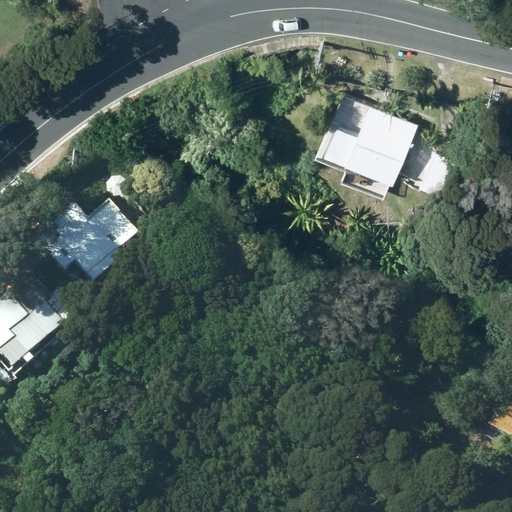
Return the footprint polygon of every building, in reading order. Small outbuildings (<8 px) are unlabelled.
[(346,150),(394,171),(418,116),(370,95),(359,122),(337,113),(326,138),(347,148),(346,150)] [(435,142),(421,176),(448,187),(462,154),(435,142)] [(49,253),(64,270),(75,261),(93,282),(123,256),(75,201),(28,241),(43,259),(49,253)] [(78,313),(55,288),(40,301),(38,298),(25,309),(6,287),(0,292),(0,351),(13,365),(21,358),(27,364),(34,357),(29,352),(65,320),(67,323),(78,313)] [(487,424),(511,435),(511,398),(502,394),(487,424)]
